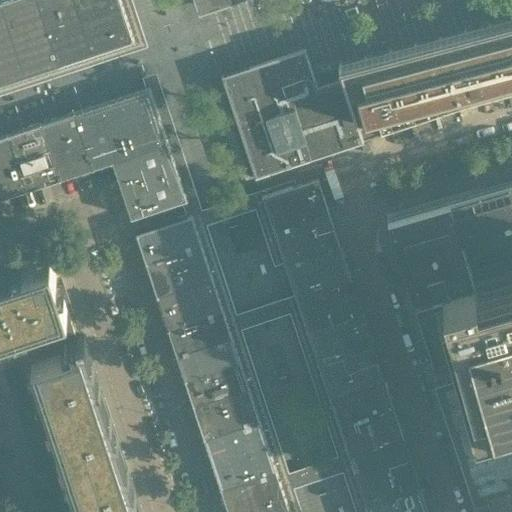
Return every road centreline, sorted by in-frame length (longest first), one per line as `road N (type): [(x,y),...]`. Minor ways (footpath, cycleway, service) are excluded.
road 1 (residential): [(449,511),(350,208),(511,162)]
road 2 (residential): [(0,231),(65,209),(164,511)]
